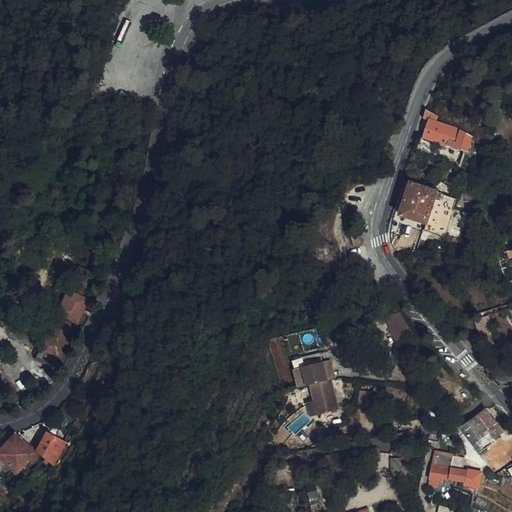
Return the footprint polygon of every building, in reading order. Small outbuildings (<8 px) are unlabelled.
[(440,114),(427,109),(424,118),(431,120),(424,139),(442,144),(452,147),(465,151),(468,152),(473,138),(466,133),(462,130),(437,122),(440,114)] [(109,147),(108,137),(95,138),(98,167),(111,166),(110,156),(111,156),(111,151),(112,151),(112,146),(109,147)] [(452,147),(442,144),(440,151),(450,155),(452,147)] [(436,191),(411,183),(400,215),(401,216),(427,224),(428,222),(440,225),(443,217),(452,220),(456,206),(448,203),(450,197),(444,195),(445,194),(436,191)] [(438,185),(436,191),(445,194),(449,195),(451,189),(438,185)] [(427,224),(401,216),(398,223),(425,231),(427,224)] [(354,247),(360,245),(358,235),(352,237),(354,247)] [(79,267),(68,290),(88,299),(93,276),(79,267)] [(88,300),(68,290),(40,350),(57,358),(60,359),(88,300)] [(386,317),(397,342),(413,336),(402,310),(386,317)] [(57,358),(40,350),(36,359),(53,367),(57,358)] [(332,380),(336,378),(331,360),(324,362),(329,381),(332,380)] [(329,381),(324,362),(302,368),(307,386),(311,385),(329,381)] [(295,369),(299,388),(307,386),(302,368),(295,369)] [(339,410),(332,380),(329,381),(311,385),(314,401),(318,415),(339,410)] [(311,417),(318,415),(314,401),(308,403),(311,417)] [(486,409),(466,424),(460,428),(480,454),(506,435),(486,409)] [(47,434),(37,450),(46,458),(43,462),(47,464),(49,462),(61,441),(47,434)] [(46,458),(37,450),(33,453),(15,435),(0,451),(0,457),(13,470),(8,475),(7,477),(21,488),(26,482),(27,482),(43,462),(46,458)] [(457,452),(461,446),(451,439),(447,445),(457,452)] [(445,479),(450,480),(465,483),(468,472),(463,471),(452,469),(454,457),(454,456),(437,454),(435,465),(433,465),(430,480),(439,482),(444,483),(445,479)] [(465,458),(454,456),(454,457),(452,469),(463,471),(465,458)] [(0,466),(1,467),(8,475),(13,470),(0,457),(0,466)] [(407,459),(392,459),(393,475),(408,475),(407,459)] [(465,486),(479,488),(482,473),(468,470),(468,472),(465,483),(465,486)] [(319,485),(317,472),(304,476),(307,488),(319,485)]
